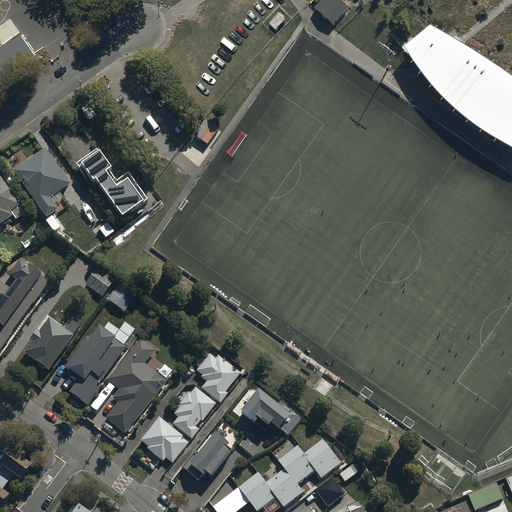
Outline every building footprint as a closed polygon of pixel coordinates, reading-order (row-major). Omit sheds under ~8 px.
[(351,11),(337,0),(326,0),(315,12),(335,29),(351,11)] [(455,43),(429,29),(404,49),(417,72),(428,89),(442,104),(459,120),(474,132),(495,144),(511,152),(511,79),(510,78),(480,58),(455,43)] [(0,95),(42,67),(23,38),(5,49),(0,41),(0,95)] [(193,138),(194,139),(207,148),(219,132),(205,122),(193,138)] [(97,150),(78,164),(93,185),(97,182),(126,220),(150,202),(129,173),(118,182),(111,173),(113,172),(97,150)] [(72,190),(46,154),(14,178),(46,222),(44,224),(52,234),(56,231),(50,222),(59,215),(52,205),(72,190)] [(2,182),(0,183),(0,229),(1,231),(14,222),(11,218),(13,216),(17,222),(25,217),(2,182)] [(86,217),(79,221),(91,240),(98,236),(86,217)] [(69,248),(50,234),(38,251),(57,265),(69,248)] [(50,281),(20,258),(8,274),(15,279),(4,293),(1,291),(0,293),(0,347),(1,348),(50,281)] [(99,270),(86,287),(103,300),(116,283),(99,270)] [(120,286),(108,303),(126,316),(138,299),(120,286)] [(33,346),(25,357),(50,375),(75,340),(74,339),(81,329),(72,323),(64,333),(49,322),(40,335),(39,334),(31,345),(33,346)] [(78,383),(68,397),(86,409),(127,351),(115,343),(114,344),(99,334),(92,344),(87,341),(66,371),(70,373),(68,376),(78,383)] [(155,349),(141,338),(108,379),(120,388),(112,397),(118,402),(105,417),(125,433),(167,380),(144,362),(155,349)] [(207,385),(201,392),(220,407),(228,397),(226,395),(241,377),(218,359),(216,362),(210,358),(197,374),(202,378),(201,380),(207,385)] [(178,420),(173,428),(191,443),(198,433),(195,431),(201,424),(202,425),(216,407),(196,391),(190,397),(189,396),(178,408),(180,410),(174,417),(178,420)] [(258,396),(240,420),(254,431),(257,427),(267,435),(270,431),(279,437),(290,422),(280,415),(281,413),(258,396)] [(149,451),(148,453),(163,465),(166,462),(172,467),(188,446),(182,441),(184,440),(159,421),(140,444),(149,451)] [(215,442),(189,473),(203,485),(206,481),(210,485),(231,460),(223,454),(226,451),(215,442)] [(259,476),(213,509),(214,511),(242,511),(251,506),(255,511),(262,511),(278,501),(284,511),(304,497),(297,488),(316,475),(322,483),(342,468),(324,444),(304,458),(298,450),(278,464),(285,473),(266,486),(259,476)] [(0,468),(0,491),(2,493),(12,480),(22,487),(34,473),(12,456),(1,469),(0,468)] [(350,469),(340,477),(346,486),(357,478),(350,469)] [(333,481),(315,493),(328,510),(345,497),(333,481)] [(497,486),(469,497),(474,511),(480,511),(504,502),(497,486)] [(0,493),(0,511),(3,511),(11,502),(0,493)]
